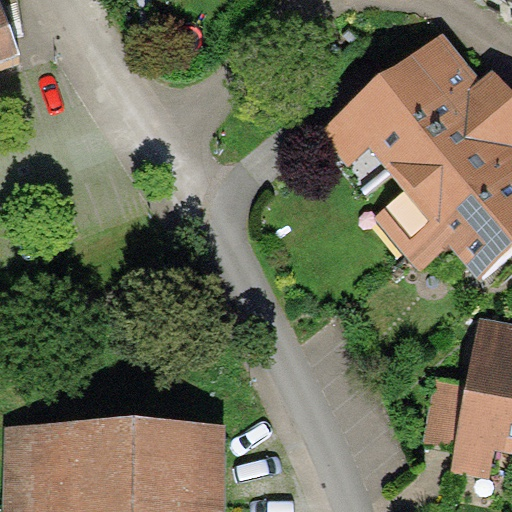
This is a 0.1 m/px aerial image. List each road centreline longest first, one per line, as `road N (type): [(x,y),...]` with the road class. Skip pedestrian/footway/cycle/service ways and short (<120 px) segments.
road 1 (residential): [(340,511),(327,467),(139,137)]
road 2 (residential): [(139,137),(336,0)]
road 3 (residential): [(139,137),(74,0)]
